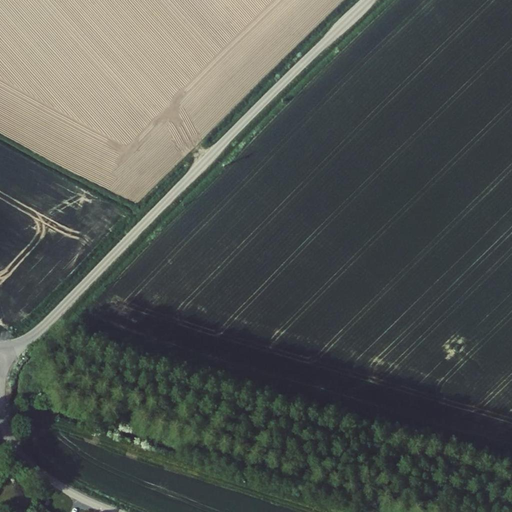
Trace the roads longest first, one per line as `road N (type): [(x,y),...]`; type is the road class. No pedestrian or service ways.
road 1 (unclassified): [(0,348),(45,323),(368,0)]
road 2 (unclassified): [(120,511),(34,467),(0,413)]
